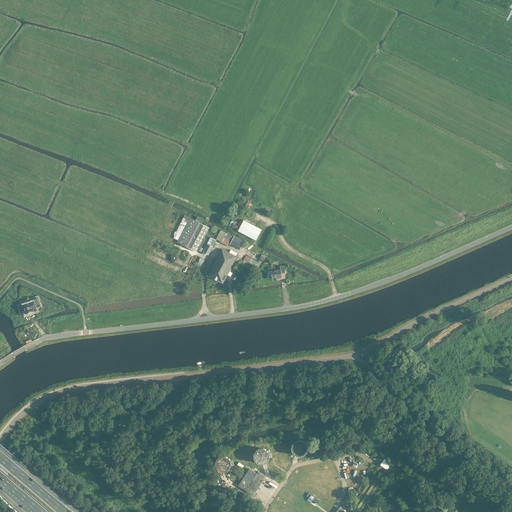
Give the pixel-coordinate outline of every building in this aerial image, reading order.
[(210,228),(202,224),(190,218),(178,242),(197,252),(210,228)] [(244,220),(238,231),(257,240),(262,229),(244,220)] [(227,246),(233,237),(222,231),(217,239),(220,241),(220,242),(227,246)] [(240,250),(244,242),(234,236),(230,245),(240,250)] [(209,255),(217,240),(211,237),(203,252),(209,255)] [(230,252),(222,248),(207,276),(224,284),(224,283),(227,284),(231,276),(228,275),(238,257),(237,256),(238,253),(231,250),(230,252)] [(259,268),(261,264),(246,256),(244,260),(259,268)] [(281,270),(271,271),(267,272),(268,277),(272,276),(272,278),(278,278),(282,278),(282,274),(285,273),(284,266),(280,266),(281,270)] [(24,306),(21,307),(24,313),(27,312),(28,314),(31,313),(32,313),(35,312),(39,310),(38,307),(42,306),(39,297),(35,299),(34,300),(35,301),(28,304),(28,303),(24,304),(24,306)] [(292,448),(292,449),(292,450),(292,451),(293,451),(293,452),(293,453),(294,453),(294,454),(295,454),(295,455),(296,455),(297,456),(298,456),(299,456),(300,456),(301,456),(302,456),(303,456),(304,455),(305,455),(305,454),(306,454),(306,453),(307,453),(307,452),(307,451),(308,451),(308,450),(311,449),(310,444),(307,444),(306,444),(306,443),(305,443),(305,442),(304,442),(304,441),(302,441),(301,441),(300,441),(298,441),(297,441),(296,442),(295,442),(294,443),(293,444),(293,445),(293,446),(292,446),(292,447),(292,448)] [(254,454),(254,456),(254,457),(254,458),(255,459),(255,460),(256,461),(257,462),(258,463),(259,464),(260,464),(261,464),(262,464),(263,464),(264,464),(265,464),(265,463),(266,463),(267,462),(268,461),(269,460),(269,459),(270,458),(272,457),(271,452),(268,452),(268,451),(267,450),(266,449),(265,449),(264,449),(262,448),(261,448),(260,449),(259,449),(258,450),(257,450),(256,451),(255,452),(255,453),(254,454)] [(231,464),(231,463),(231,462),(231,461),(230,460),(230,459),(229,459),(229,458),(228,458),(228,457),(227,457),(226,457),(226,456),(225,456),(224,456),(223,456),(222,456),(221,456),(220,457),(219,457),(219,458),(218,458),(218,459),(217,459),(217,460),(216,461),(216,462),(216,463),(216,464),(216,465),(216,466),(216,467),(217,468),(218,469),(218,470),(219,470),(219,471),(220,471),(221,471),(222,472),(223,472),(224,472),(225,472),(226,471),(227,471),(228,471),(228,470),(229,470),(229,469),(230,469),(230,468),(231,467),(231,466),(231,465),(231,464)] [(388,469),(391,464),(385,459),(381,464),(388,469)] [(253,496),(264,479),(249,469),(238,486),(253,496)] [(320,501),(315,497),(311,495),(309,498),(318,504),(320,501)]
